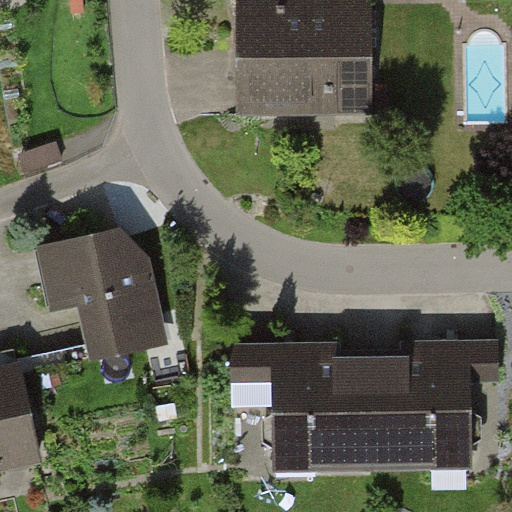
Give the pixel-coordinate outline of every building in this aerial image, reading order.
[(246,114),(373,113),(373,1),(245,1),(246,114)] [(95,354),(167,342),(153,265),(123,230),(47,243),(56,297),(85,293),(95,354)] [(376,466),(472,465),(471,377),(504,377),(503,339),(374,340),(376,466)] [(376,466),(374,340),(234,342),(235,380),(279,379),(280,467),(376,466)] [(0,467),(40,459),(21,370),(0,373),(0,467)]
